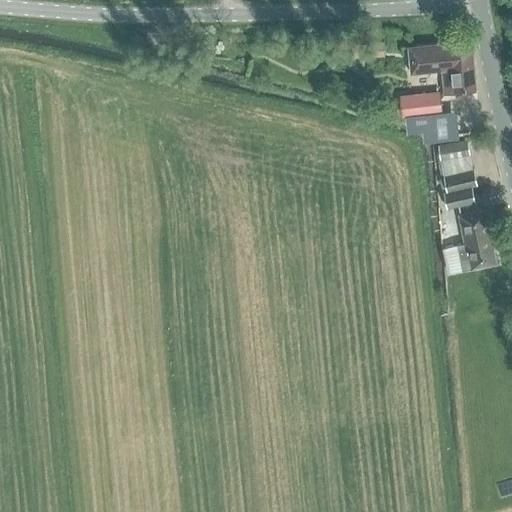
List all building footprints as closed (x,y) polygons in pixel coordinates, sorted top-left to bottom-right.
[(144,47),(155,48),(155,39),(145,38),(144,47)] [(444,94),(475,91),(469,41),(440,43),(408,45),(410,73),(442,70),(444,94)] [(349,44),(350,56),(383,55),(383,43),(349,44)] [(453,137),(452,110),(439,111),(438,90),(395,93),(396,115),(426,113),(428,138),(453,137)] [(469,154),(467,139),(438,143),(440,158),(469,154)] [(477,185),(474,167),(443,174),(446,191),(444,192),(447,208),(475,202),(472,186),(477,185)] [(489,208),(459,215),(465,243),(459,244),(464,269),(473,268),(497,262),(492,238),(495,237),(489,208)]
